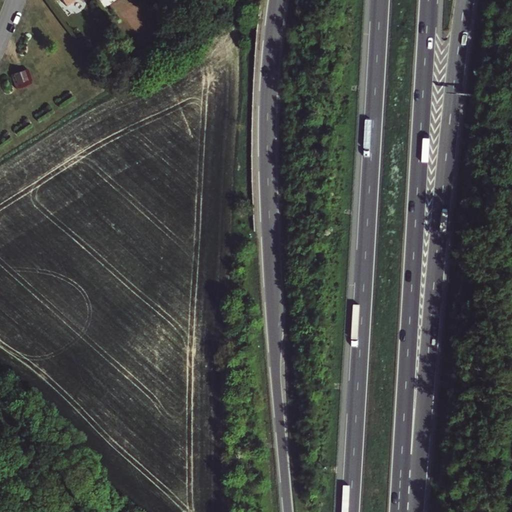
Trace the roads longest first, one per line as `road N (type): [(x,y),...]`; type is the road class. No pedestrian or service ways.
road 1 (motorway): [(398,508),(423,396),(465,0)]
road 2 (motorway): [(276,0),(266,146),(288,511)]
road 3 (motorway): [(380,0),(350,511)]
road 4 (motorway): [(398,508),(428,0)]
